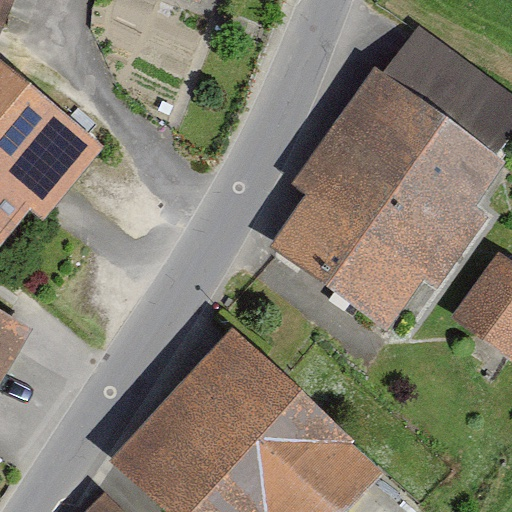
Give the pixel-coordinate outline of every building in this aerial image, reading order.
[(21,0),(0,0),(0,2),(18,9),(21,0)] [(171,0),(203,11),(207,0),(171,0)] [(107,157),(0,69),(0,260),(32,221),(45,232),(107,157)] [(507,175),(375,81),(292,197),(306,207),(270,258),(386,341),(424,288),(437,298),(487,227),(476,219),(507,175)] [(511,270),(498,261),(450,329),(511,372),(511,270)] [(0,388),(28,338),(0,322),(0,388)] [(366,511),(390,487),(234,342),(111,474),(151,511),(366,511)] [(115,511),(105,501),(94,511),(115,511)]
